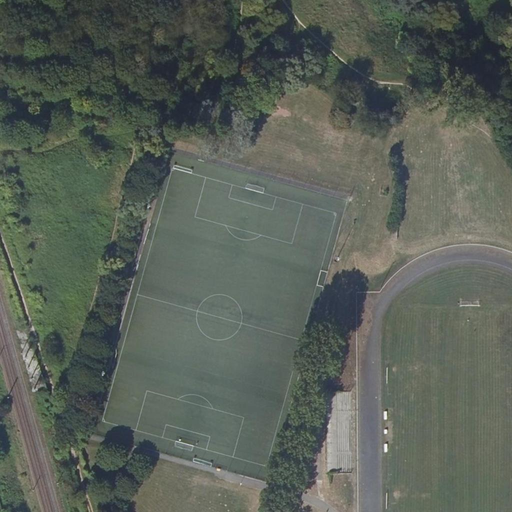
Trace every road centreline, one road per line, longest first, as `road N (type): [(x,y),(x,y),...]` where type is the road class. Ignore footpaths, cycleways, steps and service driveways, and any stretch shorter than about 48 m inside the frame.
road 1 (track): [(0,232),(91,511)]
road 2 (track): [(282,0),(337,59),(383,82)]
